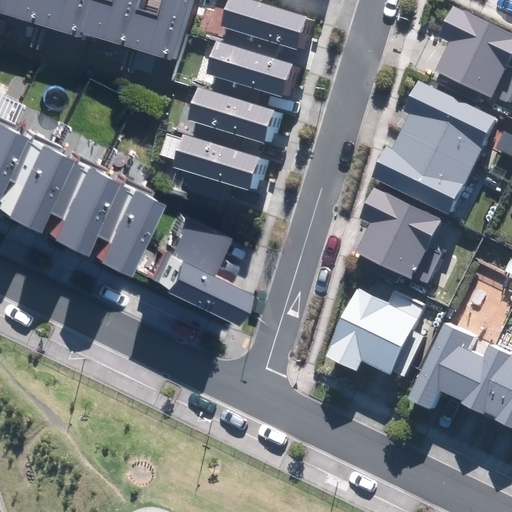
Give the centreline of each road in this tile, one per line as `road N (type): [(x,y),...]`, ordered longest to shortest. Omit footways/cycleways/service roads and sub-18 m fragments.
road 1 (residential): [(257,401),(379,14)]
road 2 (residential): [(257,401),(0,276)]
road 3 (residential): [(493,511),(257,401)]
